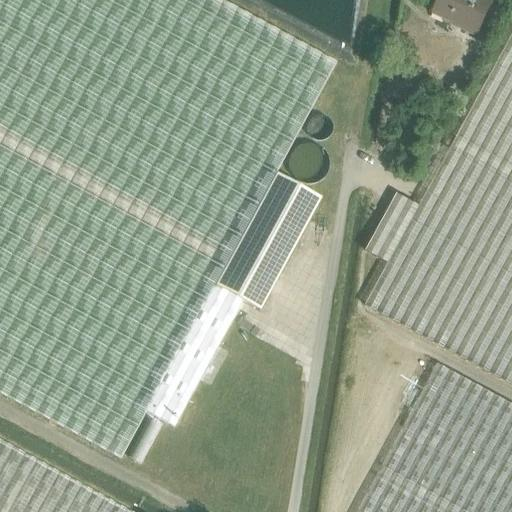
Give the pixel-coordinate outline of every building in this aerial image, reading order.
[(216,0),(0,0),(0,396),(119,461),(145,414),(173,429),(242,303),(214,287),(276,173),(335,64),(216,0)] [(476,37),(492,4),(483,0),(439,0),(433,15),(459,27),(458,29),(476,37)] [(365,307),(511,386),(511,35),(419,207),(397,195),(365,252),(388,265),(365,307)] [(322,144),(298,152),(300,158),(287,162),(293,179),(329,167),(322,144)] [(320,200),(276,173),(214,287),(242,303),(259,312),(320,200)] [(511,511),(511,405),(438,365),(358,511),(511,511)] [(126,511),(0,443),(0,511),(126,511)]
